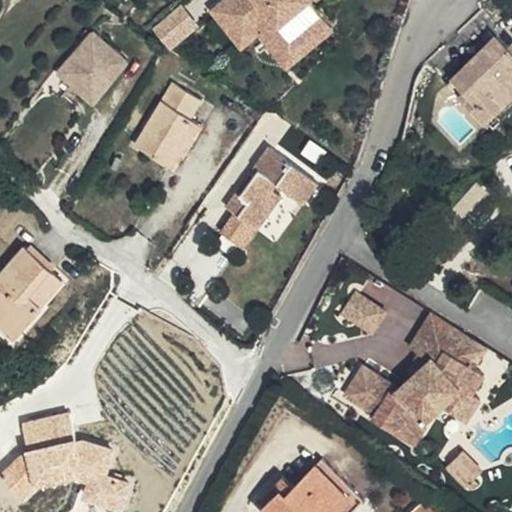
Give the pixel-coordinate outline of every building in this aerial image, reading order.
[(226,0),(213,11),(230,35),(248,21),(259,33),(287,71),(337,32),(312,0),(226,0)] [(181,7),(153,33),(171,53),(199,27),(181,7)] [(248,21),(230,35),(241,46),(259,33),(248,21)] [(480,85),(511,53),(511,31),(501,21),(451,70),(473,92),(480,85)] [(91,31),(88,29),(55,70),(90,98),(124,58),(91,31)] [(511,53),(480,85),(507,113),(511,107),(511,53)] [(164,101),(182,113),(195,92),(176,80),(164,101)] [(511,107),(507,113),(480,85),(473,92),(510,129),(511,127),(511,107)] [(182,113),(164,101),(137,147),(172,171),(200,126),(182,113)] [(272,157),(259,175),(265,181),(242,212),(249,217),(242,227),(259,238),(288,200),(295,205),(311,182),(272,157)] [(0,263),(0,330),(14,341),(32,315),(26,309),(55,269),(18,241),(0,263)] [(385,316),(355,295),(341,315),(372,336),(385,316)] [(462,337),(432,317),(410,351),(420,357),(437,368),(446,355),(449,357),(462,337)] [(485,350),(462,337),(449,357),(446,355),(437,368),(430,363),(414,378),(395,394),(393,392),(395,389),(364,369),(346,397),(372,414),(370,418),(414,446),(426,427),(422,423),(441,407),(458,392),(469,399),(483,378),(472,371),(485,350)] [(243,374),(213,353),(207,361),(216,369),(213,376),(232,390),(243,374)] [(414,378),(430,363),(420,357),(409,374),(414,378)] [(477,404),(458,392),(441,407),(465,423),(477,404)] [(76,435),(70,410),(22,421),(29,446),(26,447),(0,473),(0,474),(23,498),(36,481),(77,475),(88,480),(84,496),(125,508),(133,477),(110,471),(116,446),(85,436),(76,435)] [(483,469),(462,451),(448,466),(469,485),(471,483),(476,477),(483,469)] [(337,460),(310,487),(304,484),(273,511),(345,511),(367,492),(337,460)] [(480,481),(476,477),(471,483),(475,487),(480,481)]
